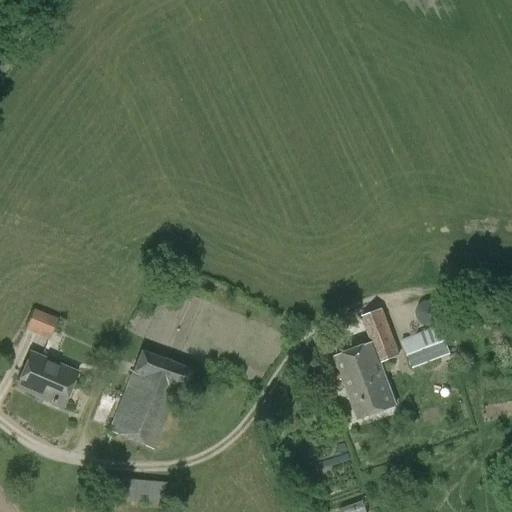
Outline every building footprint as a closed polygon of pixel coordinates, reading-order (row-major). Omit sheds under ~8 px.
[(358,420),(395,406),(379,363),(399,356),(382,308),(360,316),(370,343),(335,357),(358,420)] [(24,331),(48,341),(57,319),(33,309),(24,331)] [(441,310),(417,313),(419,326),(442,324),(441,310)] [(411,369),(450,355),(439,326),(401,340),(411,369)] [(108,431),(152,449),(177,389),(184,392),(192,371),(141,350),(108,431)] [(62,407),(77,372),(29,352),(14,387),(62,407)] [(173,506),(175,485),(103,478),(100,499),(173,506)]
